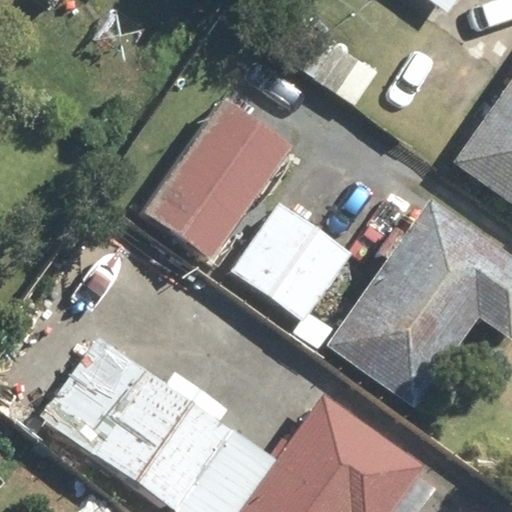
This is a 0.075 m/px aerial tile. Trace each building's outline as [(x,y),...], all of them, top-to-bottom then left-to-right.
[(415,0),(444,20),(458,0),(415,0)] [(311,34),(288,68),(349,109),(372,75),(311,34)] [(511,78),(448,169),(511,214),(511,78)] [(284,148),(217,102),(138,216),(205,262),(284,148)] [(350,257),(276,206),(228,277),(301,328),(350,257)] [(474,319),(505,342),(511,333),(511,271),(429,209),(324,348),(405,409),(474,319)] [(391,511),(420,472),(316,399),(270,466),(82,335),(28,413),(169,511),(391,511)]
